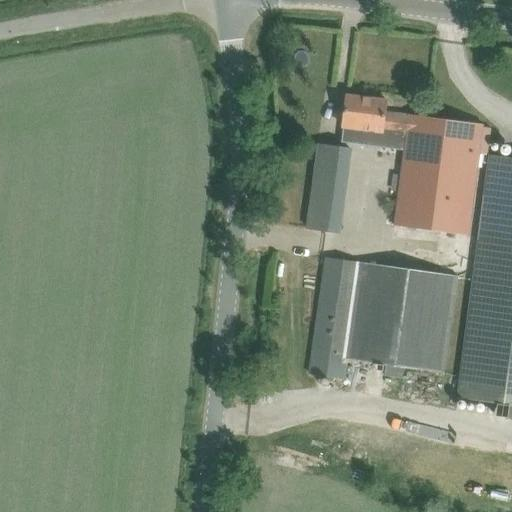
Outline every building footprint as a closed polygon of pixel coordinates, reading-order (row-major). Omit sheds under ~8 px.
[(382,130),(385,112),(386,100),(347,95),(343,127),(381,132),(382,132),(382,130)] [(404,149),(406,134),(409,115),(385,112),(382,130),(382,132),(381,132),(379,146),(404,149)] [(409,115),(406,134),(404,149),(394,226),(414,228),(469,235),(480,144),(483,124),(409,115)] [(346,147),(315,143),(302,228),(333,232),(346,147)] [(511,158),(489,155),(457,399),(511,406),(511,158)] [(347,360),(361,263),(326,258),(309,374),(344,379),(347,360)] [(458,276),(361,263),(347,360),(444,373),(458,276)]
